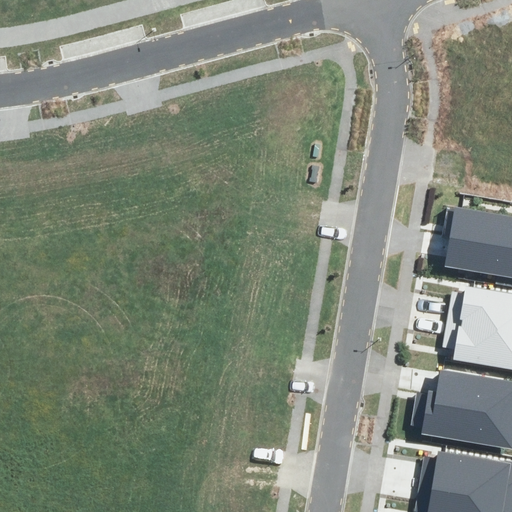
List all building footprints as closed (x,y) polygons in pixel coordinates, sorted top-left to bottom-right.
[(12,173),(10,204),(42,206),(43,192),(47,192),(37,266),(130,278),(140,203),(198,211),(208,134),(111,121),(108,140),(55,133),(49,175),(12,173)] [(511,206),(440,193),(429,252),(511,266),(511,206)] [(453,285),(448,312),(511,322),(511,288),(466,281),(465,287),(453,285)] [(511,322),(448,312),(443,342),(456,344),(455,351),(511,360),(511,322)] [(411,381),(405,422),(511,436),(511,370),(448,362),(444,386),(411,381)] [(424,450),(419,477),(511,491),(511,458),(437,446),(436,452),(424,450)] [(511,511),(511,491),(419,477),(414,506),(427,509),(426,511),(511,511)]
